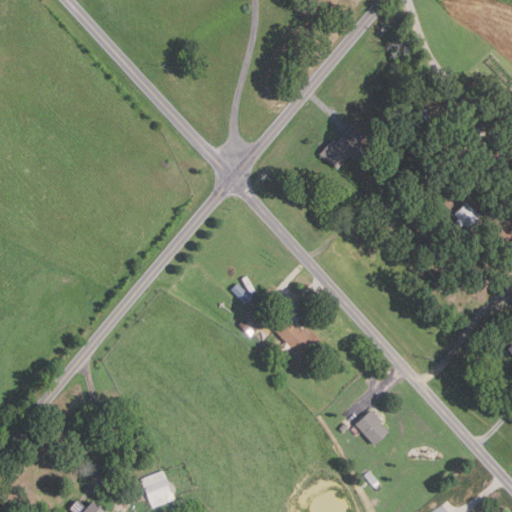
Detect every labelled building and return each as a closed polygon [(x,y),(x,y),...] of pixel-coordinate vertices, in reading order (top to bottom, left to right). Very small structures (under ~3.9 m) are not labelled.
[(511,112),(487,123),(484,115),(511,103),(511,105),(511,112)] [(354,124),(367,136),(360,144),(367,150),(359,160),(352,154),(340,168),(323,153),(335,139),(339,143),(354,124)] [(505,187),(498,194),(492,188),(499,181),(505,187)] [(468,228),(465,224),(462,226),(458,221),(460,219),(455,214),(468,202),(481,216),(468,228)] [(247,302),(232,289),(239,282),(254,295),(247,302)] [(277,299),(271,294),(276,288),(282,293),(277,299)] [(250,335),(239,324),(253,311),(264,322),(250,335)] [(304,357),(276,328),(290,315),(303,328),(305,325),(313,332),(314,331),(322,339),(304,357)] [(375,444),(357,424),(373,409),(383,419),(381,421),(390,431),(375,444)] [(344,431),(339,426),(346,420),(350,425),(344,431)] [(155,506),(143,478),(165,469),(176,497),(155,506)] [(373,485),(365,475),(371,470),(379,480),(373,485)] [(78,511),(72,507),(78,499),(88,506),(93,500),(107,511),(106,511),(78,511)]
